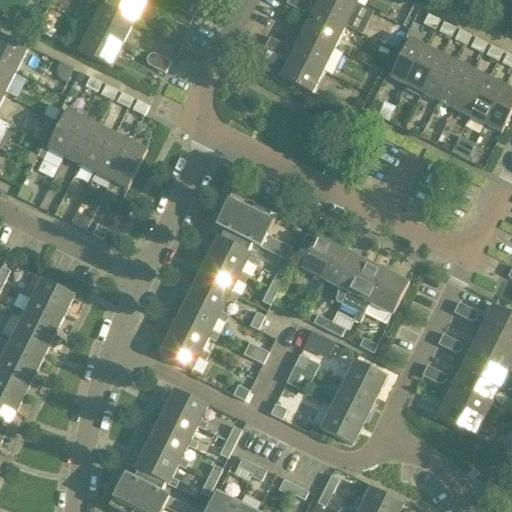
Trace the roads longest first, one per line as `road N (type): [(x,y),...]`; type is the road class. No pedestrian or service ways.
road 1 (residential): [(473,260),(209,131)]
road 2 (residential): [(387,437),(473,260)]
road 3 (residential): [(77,511),(113,347)]
road 4 (residential): [(140,277),(209,131)]
road 5 (residential): [(255,415),(113,347)]
road 6 (residential): [(140,277),(0,212)]
road 7 (residential): [(387,437),(378,454),(348,458),(255,415)]
road 8 (residential): [(209,131),(195,112),(250,0)]
